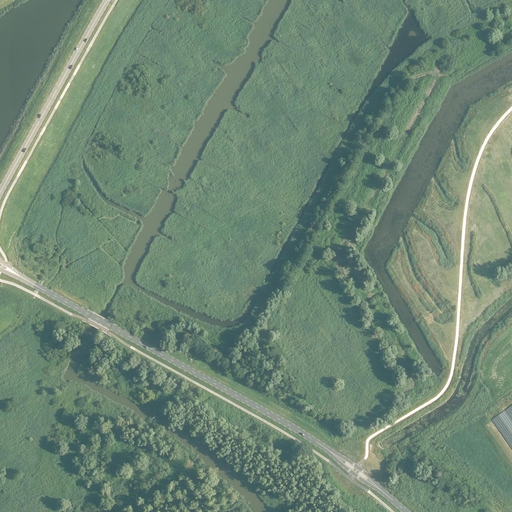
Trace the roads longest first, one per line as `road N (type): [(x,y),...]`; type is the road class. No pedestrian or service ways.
road 1 (secondary): [(20,277),(325,448)]
road 2 (secondary): [(0,191),(108,0)]
